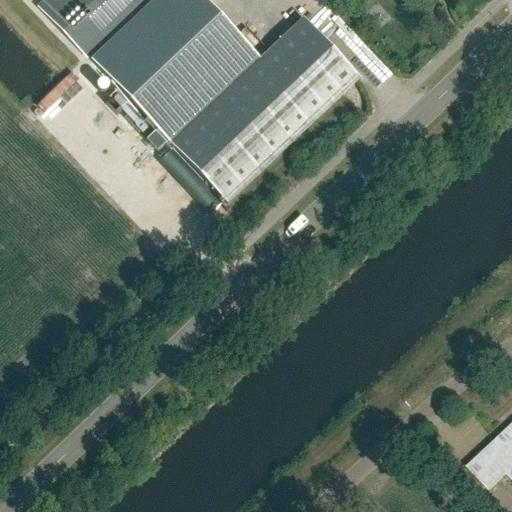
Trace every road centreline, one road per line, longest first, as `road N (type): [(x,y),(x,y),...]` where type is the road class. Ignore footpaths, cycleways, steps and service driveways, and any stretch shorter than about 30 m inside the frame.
road 1 (tertiary): [(3,511),(511,25)]
road 2 (unclassified): [(316,511),(456,382),(511,349)]
